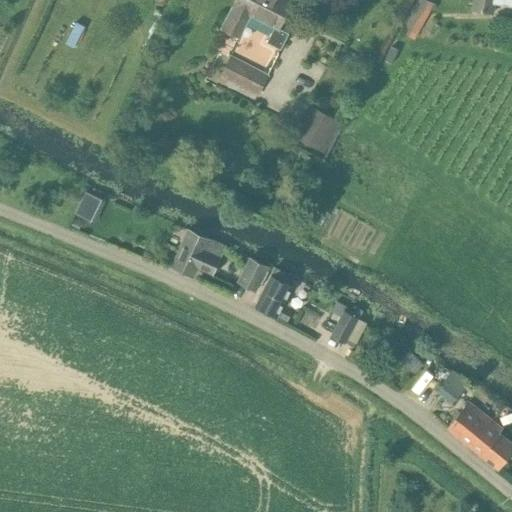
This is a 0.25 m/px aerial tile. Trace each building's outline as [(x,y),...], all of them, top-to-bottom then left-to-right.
[(290,0),(237,0),(223,27),(241,37),(252,16),(275,27),(268,41),(282,48),(289,34),(279,28),(293,1),(290,0)] [(415,40),(436,3),(430,0),(418,0),(411,13),(413,14),(403,32),(415,40)] [(511,0),(473,0),(472,10),(493,14),(494,5),(511,7),(511,0)] [(226,78),(256,94),(260,96),(269,77),(266,75),(230,57),(218,80),(223,83),(226,78)] [(344,124),(338,121),(312,108),(297,140),(322,151),(327,154),(344,124)] [(305,164),(300,173),(309,178),(314,169),(305,164)] [(85,190),(84,192),(74,213),(95,224),(105,202),(106,200),(85,190)] [(74,220),(71,226),(79,229),(81,223),(74,220)] [(180,248),(172,267),(193,276),(197,267),(212,274),(220,257),(224,249),(225,245),(226,245),(210,238),(210,239),(209,241),(187,232),(184,241),(180,248)] [(249,257),(237,282),(257,292),(269,267),(249,257)] [(273,273),(265,288),(256,306),(277,317),(294,283),(273,273)] [(343,313),(331,336),(351,346),(363,323),(343,313)] [(440,372),(445,376),(435,389),(451,401),(467,382),(450,370),(445,366),(440,372)] [(469,400),(448,428),(498,468),(511,453),(511,451),(511,441),(491,425),(495,420),(469,400)]
